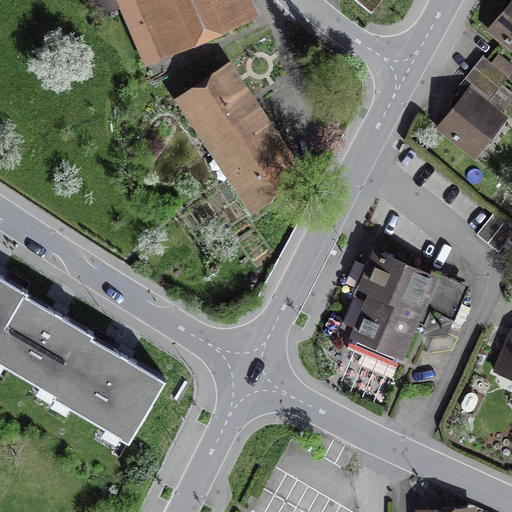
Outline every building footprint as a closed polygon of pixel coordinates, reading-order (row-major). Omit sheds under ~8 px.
[(146,55),(249,10),(244,0),(94,0),(101,15),(124,5),(146,55)] [(355,0),(371,13),(382,0),(355,0)] [(511,2),(491,29),(511,45),(511,2)] [(509,76),(486,58),(477,69),(500,87),(509,76)] [(500,87),(477,69),(469,80),(491,98),(500,87)] [(223,73),(188,96),(258,200),(293,176),(223,73)] [(476,155),(505,119),(468,90),(439,126),(476,155)] [(511,226),(493,212),(476,233),(498,250),(511,232),(511,226)] [(466,289),(372,249),(357,284),(362,296),(368,298),(345,352),(395,373),(414,329),(427,334),(448,333),(466,289)] [(0,334),(25,292),(26,292),(28,290),(0,273),(0,334)] [(0,334),(0,361),(55,393),(56,394),(91,334),(92,334),(93,331),(26,292),(25,292),(0,334)] [(56,394),(55,393),(53,396),(129,440),(165,377),(92,334),(91,334),(56,394)] [(511,370),(511,334),(499,366),(511,370)]
